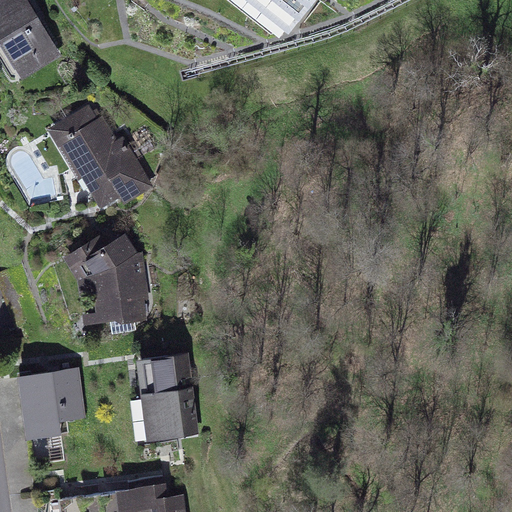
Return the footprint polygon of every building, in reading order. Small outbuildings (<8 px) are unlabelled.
[(23,0),(1,0),(0,1),(0,72),(7,86),(32,73),(24,59),(48,47),(23,0)] [(221,0),(279,42),(310,0),(221,0)] [(94,113),(53,138),(105,223),(161,188),(135,146),(119,155),(94,113)] [(88,250),(69,262),(117,335),(155,311),(147,298),(167,286),(133,233),(94,259),(88,250)] [(185,364),(145,369),(148,391),(133,393),(141,444),(209,434),(202,388),(189,390),(185,364)] [(90,370),(9,381),(17,443),(62,437),(60,424),(96,419),(90,370)] [(167,488),(98,496),(100,511),(195,511),(194,499),(169,503),(167,488)]
